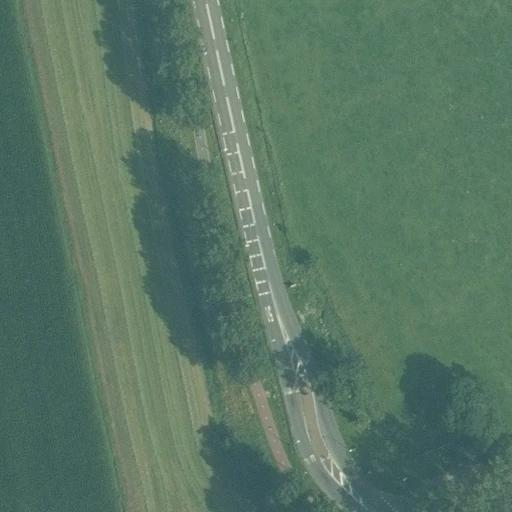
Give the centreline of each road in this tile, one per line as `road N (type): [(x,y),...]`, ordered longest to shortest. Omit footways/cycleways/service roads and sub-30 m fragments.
road 1 (primary): [(276,315),(205,0)]
road 2 (primary): [(276,315),(308,457),(323,480),(362,507)]
road 3 (primary): [(362,507),(326,427),(315,377),(276,315)]
